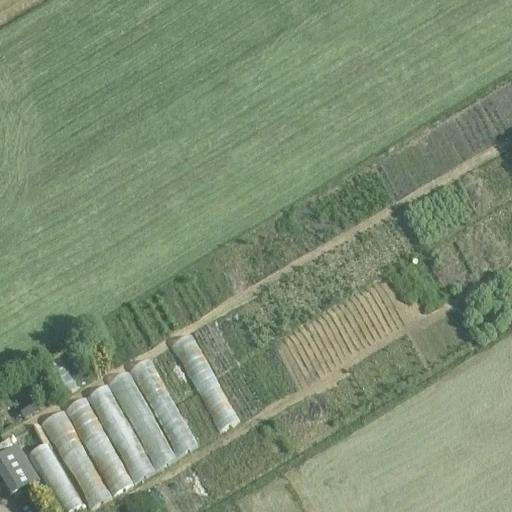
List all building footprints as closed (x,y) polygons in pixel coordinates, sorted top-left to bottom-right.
[(375,331),(465,284),(449,252),(359,300),(375,331)] [(276,369),(281,384),(301,377),(295,362),(276,369)] [(14,421),(28,420),(27,400),(12,401),(14,421)] [(48,448),(83,507),(97,499),(62,440),(48,448)] [(38,484),(17,449),(0,459),(0,483),(11,500),(38,484)]
